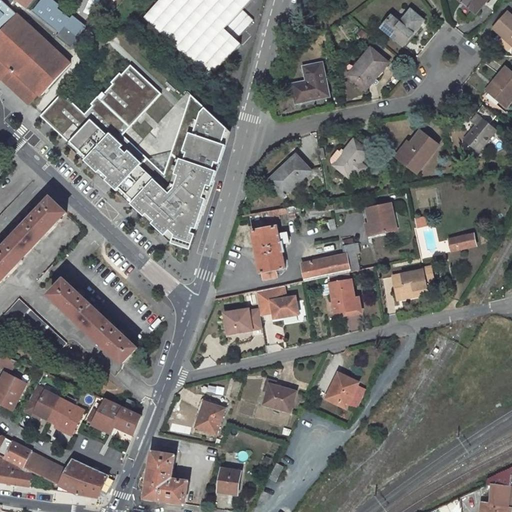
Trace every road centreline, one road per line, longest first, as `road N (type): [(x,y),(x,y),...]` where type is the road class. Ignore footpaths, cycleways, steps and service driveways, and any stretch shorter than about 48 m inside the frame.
road 1 (residential): [(167,380),(511,304)]
road 2 (tertiary): [(0,126),(195,309)]
road 3 (residential): [(245,136),(409,114),(441,73)]
road 4 (tertiary): [(245,136),(195,309)]
road 5 (unknown): [(106,226),(77,264),(151,332)]
road 6 (unknown): [(131,471),(77,452),(47,452),(0,417)]
road 7 (tertiary): [(167,380),(116,511)]
road 8 (tertiary): [(280,0),(245,136)]
